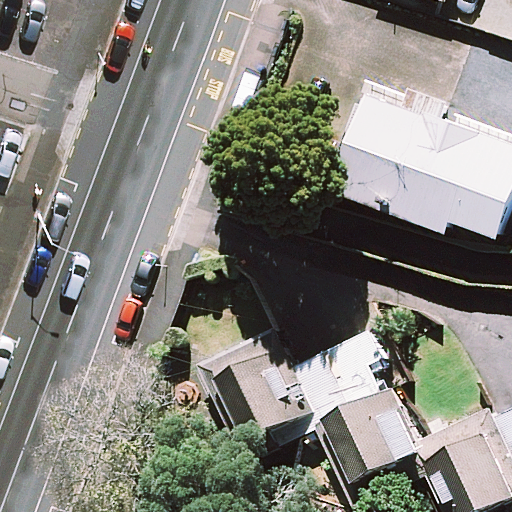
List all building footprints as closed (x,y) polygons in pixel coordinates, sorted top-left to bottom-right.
[(511,39),(481,27),(468,60),(511,76),(511,39)] [(477,111),(361,72),(327,171),(479,222),(500,160),(465,149),(477,111)] [(304,363),(289,329),(196,368),(226,439),(318,398),(304,363)] [(432,433),(389,329),(304,363),(318,398),(355,488),(439,454),(432,433)] [(511,446),(503,427),(495,407),(432,433),(439,454),(464,511),(505,511),(511,509),(511,446)] [(511,423),(503,427),(511,446),(511,423)]
